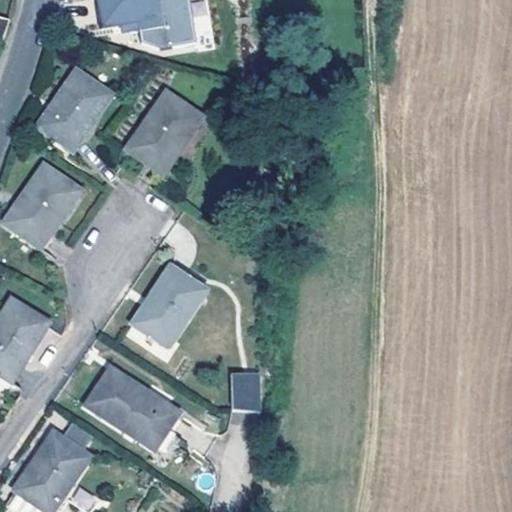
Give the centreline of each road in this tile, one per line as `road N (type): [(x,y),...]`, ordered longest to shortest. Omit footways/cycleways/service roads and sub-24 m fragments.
road 1 (track): [(358,511),(367,475),(379,168),(367,0)]
road 2 (residential): [(85,322),(0,458)]
road 3 (residential): [(0,120),(38,0)]
